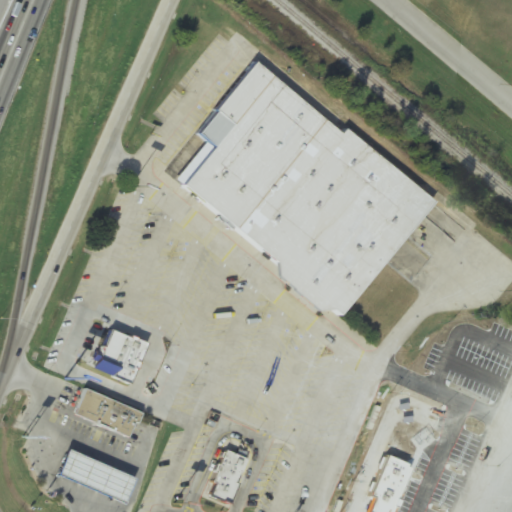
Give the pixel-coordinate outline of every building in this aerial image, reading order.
[(251,61),(340,133),(344,128),(432,200),(339,315),(322,301),(315,310),(273,276),(281,267),(174,180),(205,143),(194,134),(213,112),(211,110),(251,61)] [(110,329),(98,355),(116,363),(111,376),(127,383),(144,344),(110,329)] [(93,397),(82,423),(136,446),(143,430),(146,432),(151,421),(93,397)] [(204,496),(224,506),(244,462),(223,452),(204,496)] [(369,511),(371,511),(394,511),(414,461),(390,452),(369,511)] [(234,455),(220,490),(224,491),(219,505),(236,511),(239,511),(247,492),(242,490),(247,480),(252,482),(259,465),(234,455)] [(78,458),(66,486),(127,511),(132,511),(144,486),(78,458)] [(350,502),(344,511),(388,511),(393,505),(368,493),(361,508),(350,502)]
